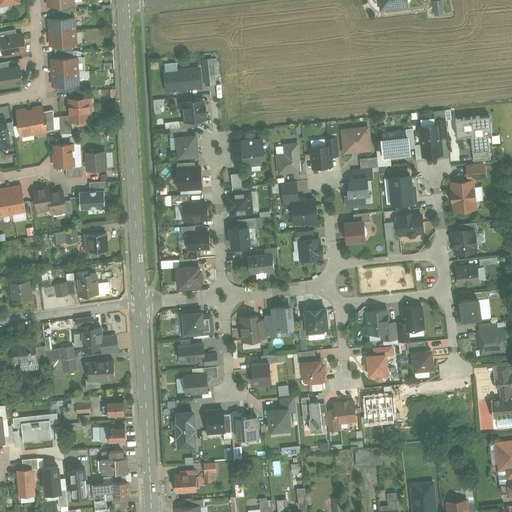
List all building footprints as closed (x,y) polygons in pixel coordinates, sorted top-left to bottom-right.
[(434,2),(436,15),(444,14),(442,1),(434,2)] [(53,18),(50,18),(51,31),(76,30),(75,16),(71,17),(53,18)] [(16,29),(0,31),(1,38),(17,35),(16,29)] [(76,30),(51,31),(51,45),(73,44),(76,44),(76,30)] [(17,35),(1,38),(4,54),(25,51),(24,43),(25,43),(24,34),(17,35)] [(56,58),(52,58),(53,71),(78,70),(77,57),(74,57),(56,58)] [(9,60),(0,61),(0,70),(10,68),(9,60)] [(10,68),(0,70),(3,86),(20,83),(22,79),(20,66),(10,68)] [(199,67),(166,71),(168,89),(201,85),(199,67)] [(78,70),(53,71),(54,85),(57,85),(75,84),(79,83),(78,70)] [(214,73),(206,73),(207,84),(215,83),(214,73)] [(88,97),(70,98),(71,114),(72,120),(93,119),(92,110),(89,111),(88,97)] [(194,100),(184,101),(186,119),(186,120),(197,119),(205,118),(205,112),(206,112),(205,105),(204,105),(203,99),(201,97),(196,98),(194,100)] [(158,112),(158,104),(161,104),(161,98),(151,98),(152,113),(158,112)] [(43,105),(35,106),(36,109),(30,110),(34,133),(47,130),(44,111),(43,105)] [(30,110),(25,110),(25,108),(17,109),(22,135),(34,133),(30,110)] [(54,109),(44,111),(47,130),(55,128),(54,110),(54,109)] [(71,114),(60,115),(61,133),(73,132),(72,120),(71,114)] [(484,116),(457,118),(459,135),(472,134),(473,147),(486,146),(484,116)] [(197,119),(186,120),(186,119),(180,120),(181,128),(181,127),(188,126),(198,125),(197,119)] [(447,119),(435,120),(435,124),(439,124),(440,136),(448,135),(447,119)] [(5,120),(0,121),(0,146),(1,146),(0,142),(8,141),(7,136),(5,123),(5,120)] [(16,135),(13,121),(5,123),(7,136),(16,135)] [(335,132),(334,121),(325,121),(326,132),(335,132)] [(435,124),(421,126),(424,155),(442,153),(440,136),(439,124),(435,124)] [(181,128),(170,129),(171,136),(177,136),(177,135),(189,134),(188,126),(188,127),(181,128)] [(368,127),(343,129),(345,151),(366,149),(366,142),(370,142),(368,127)] [(413,128),(407,129),(408,135),(409,147),(415,146),(413,128)] [(189,134),(177,135),(177,136),(179,156),(197,154),(195,133),(189,134)] [(408,135),(383,138),(385,155),(410,153),(409,147),(408,135)] [(338,136),(325,137),(326,145),(330,144),(331,155),(340,154),(338,136)] [(262,137),(242,139),(245,164),(261,162),(260,151),(264,151),(262,137)] [(298,142),(285,144),(286,153),(278,154),(279,172),(300,170),(301,170),(300,160),(298,142)] [(72,143),(56,144),(57,165),(73,164),(72,143)] [(326,145),(312,146),(314,166),(332,164),(331,155),(330,144),(326,145)] [(105,150),(88,151),(89,169),(106,168),(105,150)] [(378,156),(360,158),(361,167),(372,166),(379,166),(378,156)] [(484,163),(468,165),(469,178),(485,176),(484,163)] [(82,166),(67,167),(67,176),(83,176),(82,166)] [(196,166),(178,167),(178,174),(175,178),(180,182),(181,187),(202,186),(201,166),(196,166)] [(361,167),(354,168),(355,178),(367,177),(367,178),(373,177),(372,166),(361,167)] [(241,172),(231,173),(233,186),(243,185),(241,172)] [(410,174),(390,176),(393,203),(416,201),(415,187),(412,187),(410,174)] [(355,178),(353,178),(350,182),(350,187),(349,187),(350,194),(350,195),(365,194),(369,193),(367,178),(367,177),(355,178)] [(108,180),(90,181),(90,190),(105,189),(105,190),(108,190),(108,180)] [(297,180),(282,182),(283,196),(298,194),(297,180)] [(473,180),(452,182),(453,190),(452,190),(453,201),(454,201),(455,209),(475,207),(473,180)] [(22,185),(14,186),(15,188),(9,189),(13,212),(26,210),(25,201),(22,185)] [(49,187),(35,189),(37,200),(38,210),(39,210),(52,208),(49,192),(50,192),(49,187)] [(3,188),(0,188),(0,211),(0,215),(1,215),(13,212),(9,189),(4,190),(3,188)] [(90,190),(90,192),(80,192),(81,209),(97,208),(97,206),(106,205),(105,190),(105,189),(90,190)] [(50,192),(49,192),(52,208),(53,213),(66,211),(67,211),(65,201),(63,190),(50,192)] [(245,191),(230,193),(231,198),(228,198),(229,208),(231,207),(232,213),(252,211),(250,191),(245,191)] [(189,193),(171,194),(172,204),(184,203),(190,202),(189,193)] [(306,196),(299,197),(298,194),(283,196),(284,202),(293,201),(295,222),(318,220),(315,198),(306,199),(306,196)] [(365,194),(350,195),(350,194),(346,195),(347,204),(365,202),(365,194)] [(30,200),(25,201),(26,210),(27,219),(34,218),(33,213),(31,201),(30,200)] [(37,200),(31,201),(33,213),(39,212),(39,210),(38,210),(37,200)] [(71,200),(65,201),(67,211),(66,211),(68,218),(74,217),(71,200)] [(190,202),(184,203),(185,219),(208,218),(207,202),(190,202)] [(370,212),(354,213),(355,221),(364,220),(364,221),(371,220),(370,212)] [(422,214),(412,215),(411,214),(409,214),(408,214),(407,215),(398,216),(398,220),(399,233),(400,233),(408,232),(408,233),(411,235),(412,235),(414,235),(415,235),(415,234),(417,232),(417,231),(424,231),(422,214)] [(256,216),(238,218),(239,226),(249,225),(249,227),(257,226),(256,216)] [(355,221),(346,222),(347,241),(365,239),(365,237),(368,232),(367,227),(364,223),(364,221),(364,220),(355,221)] [(398,220),(385,222),(387,240),(400,238),(400,233),(399,233),(398,220)] [(477,221),(459,223),(460,230),(473,228),(473,229),(478,228),(477,221)] [(239,226),(230,227),(232,245),(250,243),(249,227),(249,225),(239,226)] [(77,228),(57,231),(59,243),(68,241),(68,242),(79,241),(78,234),(77,228)] [(460,230),(454,230),(457,252),(459,251),(461,253),(470,252),(472,250),(475,250),(474,243),(476,242),(476,235),(473,235),(473,229),(473,228),(460,230)] [(314,229),(296,231),(297,240),(301,239),(315,237),(314,229)] [(196,231),(188,232),(188,235),(186,237),(187,243),(189,245),(189,248),(209,247),(209,231),(196,231)] [(106,232),(88,233),(85,234),(86,251),(108,249),(106,232)] [(315,237),(301,239),(302,250),(300,250),(301,259),(308,258),(312,261),(314,258),(322,257),(321,251),(323,251),(322,244),(319,244),(318,237),(315,237)] [(278,246),(266,248),(267,254),(272,253),(273,256),(279,255),(278,246)] [(267,254),(249,255),(250,272),(274,269),(273,256),(272,253),(267,254)] [(198,257),(180,258),(180,266),(198,265),(198,257)] [(478,264),(457,267),(458,284),(480,281),(478,264)] [(180,266),(178,266),(179,286),(200,285),(199,265),(180,266)] [(88,271),(78,272),(80,295),(90,295),(90,293),(98,293),(97,272),(88,273),(88,271)] [(29,279),(11,282),(14,300),(32,298),(31,291),(36,291),(35,284),(30,285),(29,279)] [(67,281),(55,284),(58,296),(70,294),(67,281)] [(488,290),(470,292),(471,299),(479,298),(489,297),(488,290)] [(471,299),(460,300),(462,319),(481,317),(479,298),(471,299)] [(285,305),(273,307),(274,314),(276,329),(276,328),(293,327),(291,306),(285,307),(285,305)] [(422,305),(403,307),(405,322),(406,329),(409,329),(424,327),(422,305)] [(326,308),(306,310),(307,319),(308,331),(309,331),(310,330),(312,332),(324,331),(326,329),(327,329),(328,329),(326,308)] [(387,309),(367,311),(370,332),(382,331),(390,330),(389,322),(387,309)] [(202,311),(181,313),(183,332),(204,330),(204,329),(203,314),(202,311)] [(212,314),(203,314),(204,329),(204,330),(204,333),(214,332),(212,314)] [(257,314),(241,316),(244,340),(259,338),(259,337),(258,319),(257,314)] [(274,314),(266,315),(266,318),(268,333),(277,332),(276,328),(276,329),(274,314)] [(266,318),(258,319),(259,337),(268,336),(268,333),(266,318)] [(307,319),(299,319),(301,337),(309,336),(309,331),(308,331),(307,319)] [(397,321),(389,322),(390,330),(382,331),(382,339),(398,337),(397,323),(397,321)] [(405,322),(397,323),(398,337),(399,340),(410,339),(409,329),(406,329),(405,322)] [(497,322),(479,324),(480,330),(498,328),(497,322)] [(101,326),(93,326),(93,324),(83,324),(84,345),(84,349),(94,348),(102,347),(103,347),(102,335),(101,326)] [(480,330),(481,346),(482,346),(482,353),(492,351),(493,352),(507,350),(504,327),(498,328),(480,330)] [(83,333),(75,333),(76,345),(84,345),(83,333)] [(117,334),(102,335),(103,347),(102,347),(103,353),(119,351),(117,334)] [(36,340),(21,343),(20,340),(11,341),(14,362),(22,361),(23,361),(22,360),(30,359),(30,360),(31,360),(31,359),(38,358),(38,359),(39,359),(39,358),(37,346),(36,340)] [(425,340),(407,342),(408,352),(413,351),(426,350),(425,340)] [(203,342),(179,345),(181,360),(190,360),(190,361),(198,361),(198,359),(201,358),(205,358),(205,353),(203,342)] [(62,349),(53,350),(52,344),(45,345),(47,361),(63,359),(62,349)] [(45,345),(37,346),(39,358),(46,357),(47,364),(48,363),(47,361),(45,345)] [(74,345),(61,347),(62,349),(63,359),(75,357),(74,345)] [(392,345),(374,347),(375,354),(386,353),(386,354),(393,353),(392,345)] [(315,349),(298,351),(298,360),(302,360),(316,358),(315,349)] [(426,350),(413,351),(415,369),(433,367),(432,349),(426,350)] [(217,352),(205,353),(205,358),(201,358),(201,364),(218,362),(217,352)] [(280,353),(262,354),(263,362),(270,361),(270,362),(281,360),(280,353)] [(375,354),(368,355),(369,360),(367,360),(365,362),(366,367),(368,369),(369,369),(370,374),(376,373),(377,378),(379,380),(384,379),(386,377),(386,372),(387,372),(386,354),(386,353),(375,354)] [(46,357),(39,358),(39,359),(38,359),(39,365),(47,364),(46,357)] [(75,357),(63,359),(65,371),(77,369),(75,357)] [(38,358),(31,359),(31,360),(30,360),(30,359),(22,360),(23,361),(22,361),(23,370),(39,368),(39,365),(38,359),(38,358)] [(316,358),(302,360),(303,375),(301,378),(302,381),(305,383),(308,383),(310,381),(324,380),(323,372),(325,371),(324,363),(322,364),(322,358),(316,358)] [(114,360),(89,361),(89,378),(87,378),(87,386),(101,385),(100,379),(115,378),(114,360)] [(263,362),(252,363),(254,383),(272,382),(270,362),(270,361),(263,362)] [(510,363),(494,364),(496,379),(502,378),(501,370),(511,369),(510,363)] [(218,365),(204,366),(204,373),(207,373),(208,382),(209,382),(213,377),(213,376),(219,376),(218,365)] [(511,369),(501,370),(502,378),(511,376),(511,373),(511,369)] [(204,373),(185,375),(187,392),(208,390),(208,382),(207,373),(204,373)] [(496,379),(495,379),(495,387),(500,386),(501,398),(491,399),(493,417),(511,414),(511,396),(511,397),(510,385),(511,385),(511,376),(502,378),(496,379)] [(277,384),(277,394),(287,393),(287,384),(277,384)] [(295,394),(281,396),(282,408),(289,407),(289,410),(297,410),(295,394)] [(124,399),(109,400),(109,405),(109,413),(109,415),(125,414),(124,399)] [(343,402),(335,402),(335,409),(337,421),(340,420),(349,420),(349,416),(356,415),(354,400),(348,401),(348,400),(343,400),(343,402)] [(310,402),(302,403),(304,418),(310,418),(311,430),(323,429),(323,424),(322,414),(320,402),(320,401),(310,402)] [(91,402),(77,403),(78,412),(92,411),(91,402)] [(282,408),(269,409),(271,430),(291,428),(289,410),(289,407),(282,408)] [(223,408),(207,410),(208,431),(224,430),(225,430),(224,413),(223,408)] [(335,409),(327,410),(328,423),(329,429),(341,428),(340,420),(337,421),(335,409)] [(241,410),(231,411),(231,413),(232,429),(238,429),(237,417),(242,417),(241,410)] [(176,423),(177,429),(194,428),(194,424),(194,411),(177,411),(177,423),(176,423)] [(57,412),(13,417),(14,427),(22,426),(24,441),(52,438),(50,423),(58,422),(57,412)] [(231,413),(224,413),(225,430),(224,430),(224,431),(232,431),(232,429),(231,413)] [(242,417),(237,417),(238,429),(239,438),(259,436),(257,415),(242,417)] [(125,424),(102,425),(102,434),(103,434),(103,440),(110,440),(110,441),(126,440),(125,424)] [(63,426),(53,427),(53,438),(64,438),(63,426)] [(194,428),(177,429),(177,435),(178,435),(179,446),(195,445),(195,431),(194,431),(194,428)] [(511,439),(497,442),(500,468),(507,467),(511,466),(511,439)] [(281,454),(299,451),(298,444),(280,446),(281,454)] [(213,445),(205,446),(206,453),(213,453),(213,445)] [(223,447),(223,458),(240,458),(240,446),(223,447)] [(383,446),(356,448),(357,465),(384,463),(383,446)] [(434,462),(434,450),(425,450),(426,462),(434,462)] [(111,457),(102,458),(103,473),(128,471),(127,456),(123,457),(111,457)] [(38,457),(23,458),(24,468),(33,468),(39,468),(38,457)] [(216,461),(204,462),(205,472),(213,471),(217,471),(216,461)] [(58,465),(44,467),(47,492),(58,491),(61,491),(61,489),(58,465)] [(85,467),(71,469),(73,497),(94,494),(93,483),(87,483),(85,467)] [(24,468),(19,469),(21,494),(22,494),(22,496),(35,495),(35,493),(35,492),(33,468),(24,468)] [(196,470),(183,471),(183,474),(176,474),(176,491),(197,489),(196,470)] [(129,481),(122,481),(121,481),(114,481),(114,482),(114,490),(114,497),(130,496),(129,481)] [(114,482),(94,483),(94,482),(93,483),(94,494),(95,508),(107,507),(106,491),(114,490),(114,482)] [(435,511),(433,483),(412,485),(415,511),(414,511),(435,511)] [(308,510),(306,487),(298,488),(300,510),(308,510)] [(67,488),(61,489),(61,491),(58,491),(59,506),(68,505),(67,488)] [(390,511),(381,511),(398,511),(397,491),(388,492),(390,511)] [(342,511),(341,496),(334,497),(335,511),(342,511)] [(275,498),(276,510),(286,509),(285,498),(275,498)] [(274,511),(273,499),(260,500),(261,511),(274,511)] [(467,500),(448,502),(448,511),(468,511),(468,502),(467,500)] [(476,511),(475,501),(468,502),(468,511),(476,511)]
